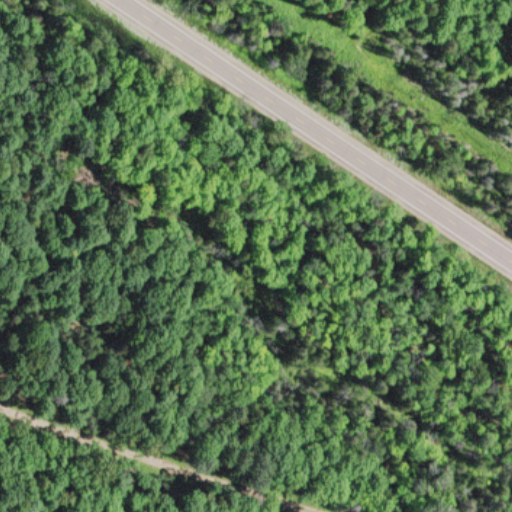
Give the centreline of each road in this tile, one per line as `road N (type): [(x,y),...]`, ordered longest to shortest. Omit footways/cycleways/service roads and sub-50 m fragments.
road 1 (trunk): [(511,261),(122,0)]
road 2 (residential): [(316,511),(0,415)]
